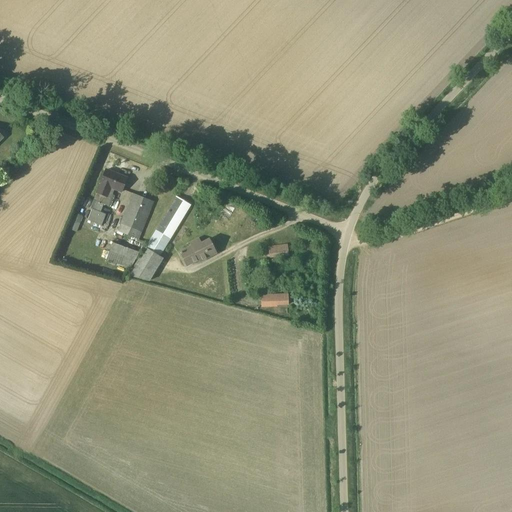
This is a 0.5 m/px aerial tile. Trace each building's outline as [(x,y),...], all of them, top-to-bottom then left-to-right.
[(93,201),(103,204),(110,207),(114,196),(112,195),(114,189),(122,192),(127,178),(117,174),(116,175),(105,171),(100,183),(101,183),(97,192),(96,192),(93,201)] [(154,202),(133,194),(118,232),(139,240),(154,202)] [(190,205),(177,197),(157,230),(170,238),(190,205)] [(100,212),(103,204),(93,201),(92,204),(93,204),(87,220),(101,226),(105,215),(100,212)] [(77,232),(80,225),(83,217),(75,214),(72,222),(69,230),(77,232)] [(146,248),(160,256),(170,238),(157,230),(146,248)] [(210,237),(180,253),(187,266),(217,250),(210,237)] [(129,268),(136,251),(111,241),(105,258),(129,268)] [(287,245),(269,248),(270,257),(289,255),(287,245)] [(128,273),(146,283),(161,257),(143,247),(128,273)] [(288,295),(261,295),(262,305),(288,304),(288,295)]
